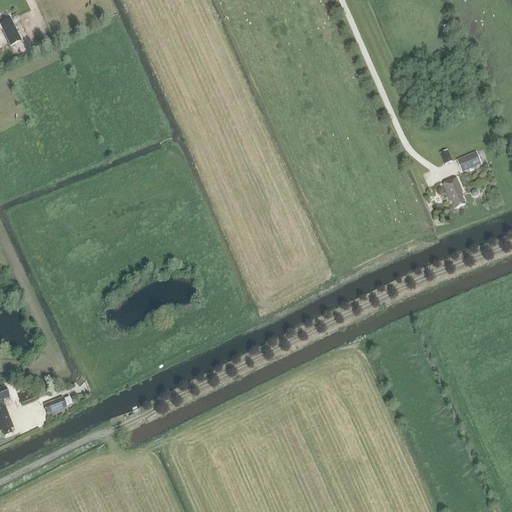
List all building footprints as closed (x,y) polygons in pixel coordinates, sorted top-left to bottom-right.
[(0,22),(0,27),(8,46),(19,41),(9,19),(0,22)] [(452,34),(449,25),(443,27),(447,36),(452,34)] [(440,155),(442,161),(450,157),(447,151),(440,155)] [(481,165),(476,153),(456,161),(462,174),(481,165)] [(453,202),(456,209),(466,205),(462,194),(463,193),(458,179),(443,185),(450,203),(453,202)] [(5,407),(4,407),(2,401),(10,398),(6,387),(0,389),(0,431),(2,431),(4,437),(12,434),(10,429),(13,428),(5,407)] [(18,396),(22,407),(35,402),(31,391),(18,396)] [(72,405),(69,398),(63,400),(63,398),(44,406),(48,416),(67,408),(66,407),(72,405)]
